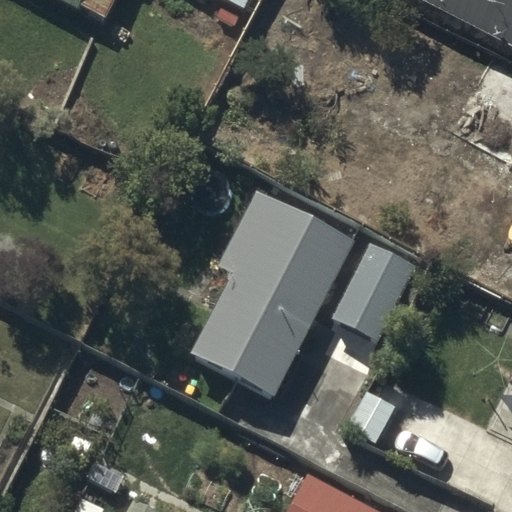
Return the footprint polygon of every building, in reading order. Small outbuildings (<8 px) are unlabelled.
[(87,0),(47,0),(79,16),(87,0)] [(253,0),(211,0),(212,0),(245,17),(253,0)] [(511,0),(430,0),(511,41),(511,0)] [(511,68),(495,59),(452,137),(511,170),(511,68)] [(450,93),(406,70),(384,112),(428,135),(450,93)] [(261,132),(218,110),(200,144),(243,166),(261,132)] [(355,240),(257,190),(218,264),(236,273),(193,355),(274,397),(355,240)] [(511,223),(500,244),(493,241),(489,248),(511,260),(511,223)] [(499,259),(467,242),(448,277),(480,294),(499,259)] [(417,266),(370,244),(334,319),(381,342),(417,266)] [(511,265),(503,261),(486,293),(511,307),(511,265)] [(122,486),(95,473),(88,487),(114,501),(122,486)] [(377,511),(304,474),(284,511),(377,511)]
